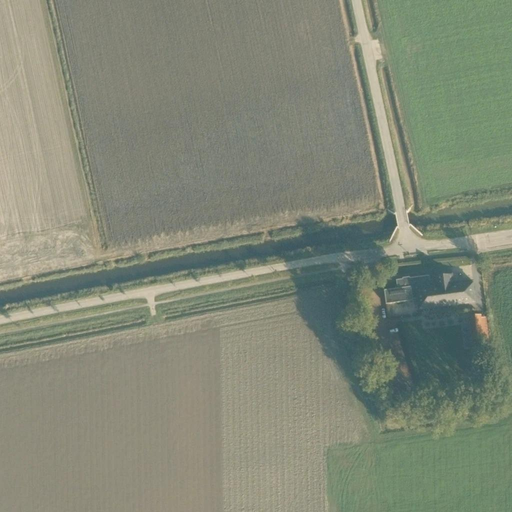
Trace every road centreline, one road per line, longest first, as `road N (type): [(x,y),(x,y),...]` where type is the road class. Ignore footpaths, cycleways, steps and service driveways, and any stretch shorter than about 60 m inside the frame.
road 1 (tertiary): [(0,319),(407,248)]
road 2 (tertiary): [(407,248),(353,0)]
